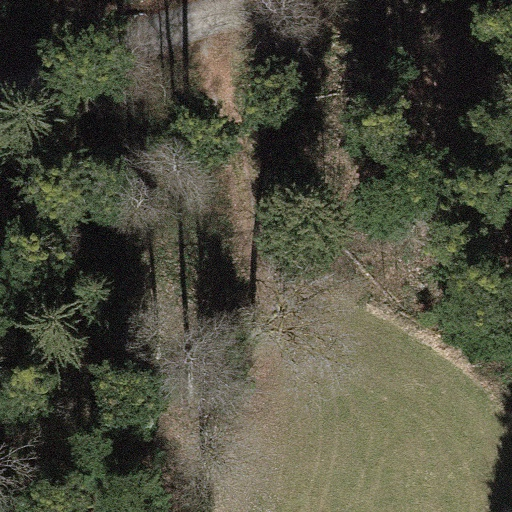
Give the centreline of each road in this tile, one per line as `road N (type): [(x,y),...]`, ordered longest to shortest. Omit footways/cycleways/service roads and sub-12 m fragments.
road 1 (track): [(190,20),(291,191),(347,412)]
road 2 (track): [(0,97),(249,0)]
